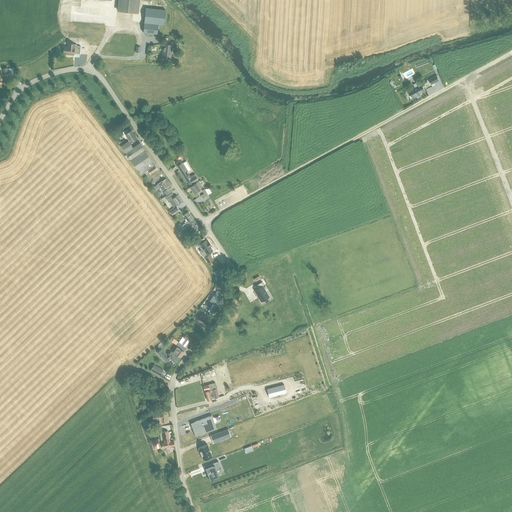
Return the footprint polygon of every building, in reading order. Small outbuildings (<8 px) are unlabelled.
[(118,0),(117,10),(138,12),(139,0),(118,0)] [(146,8),(143,32),(157,34),(158,24),(164,25),(165,10),(149,8),(146,8)] [(139,43),(140,34),(122,32),(121,36),(112,35),(111,41),(139,43)] [(80,54),(80,46),(76,46),(77,44),(68,43),(68,47),(64,46),(63,54),(73,55),(74,53),(80,54)] [(162,57),(171,58),(172,45),(163,44),(162,57)] [(436,75),(431,78),(434,83),(439,80),(436,75)] [(415,88),(409,91),(413,98),(425,91),(422,84),(418,86),(416,83),(413,84),(415,88)] [(127,129),(123,131),(123,132),(122,133),(122,134),(123,135),(125,139),(127,137),(131,143),(137,138),(131,129),(129,131),(127,129)] [(141,175),(155,165),(140,143),(133,147),(128,141),(126,142),(124,139),(121,141),(118,142),(141,175)] [(187,158),(184,160),(189,169),(192,167),(187,158)] [(184,178),(189,185),(198,180),(194,174),(190,177),(187,172),(188,171),(182,162),(177,165),(184,178)] [(148,170),(150,174),(158,169),(155,165),(148,170)] [(144,177),(151,187),(153,186),(146,176),(144,177)] [(158,184),(153,187),(155,190),(160,187),(162,190),(170,186),(165,179),(158,184)] [(203,187),(198,181),(190,186),(194,194),(200,190),(200,189),(203,187)] [(200,196),(203,199),(209,196),(204,188),(202,190),(204,194),(200,196)] [(221,196),(224,204),(247,196),(244,188),(221,196)] [(169,201),(173,207),(181,201),(177,195),(169,201)] [(180,226),(182,229),(195,220),(189,212),(184,214),(189,221),(180,226)] [(195,220),(182,229),(184,232),(189,228),(193,234),(201,229),(195,220)] [(200,251),(201,253),(212,246),(208,241),(207,242),(206,240),(198,245),(201,250),(200,251)] [(205,258),(208,263),(213,260),(210,254),(205,258)] [(262,282),(255,286),(256,289),(255,290),(261,302),(269,297),(263,286),(264,285),(262,282)] [(207,311),(212,314),(217,305),(222,297),(215,293),(209,300),(206,304),(210,307),(207,311)] [(198,318),(205,323),(209,318),(202,313),(198,318)] [(179,342),(186,347),(187,348),(191,343),(193,339),(186,334),(184,337),(183,337),(179,342)] [(177,346),(173,352),(179,357),(186,347),(178,341),(176,345),(177,346)] [(266,349),(243,356),(245,364),(250,363),(251,365),(256,364),(256,366),(273,361),(271,356),(281,352),(279,345),(266,349)] [(166,362),(167,360),(170,358),(175,363),(180,359),(177,356),(176,357),(173,354),(172,352),(171,352),(167,355),(164,351),(159,355),(166,362)] [(229,363),(234,374),(244,370),(238,358),(229,363)] [(153,365),(150,371),(160,376),(163,370),(153,365)] [(284,377),(289,392),(300,388),(298,382),(297,382),(294,374),(284,377)] [(207,400),(219,397),(215,383),(203,386),(207,400)] [(284,384),(267,389),(269,397),(286,393),(284,384)] [(159,395),(151,397),(152,402),(150,403),(152,412),(156,411),(155,405),(157,404),(157,401),(160,400),(159,395)] [(153,417),(153,418),(154,418),(154,420),(160,419),(160,422),(167,421),(165,410),(160,411),(161,413),(153,414),(153,417)] [(211,415),(190,423),(195,437),(217,429),(211,415)] [(228,428),(210,435),(213,443),(231,436),(228,428)] [(164,442),(161,443),(162,448),(174,446),(175,446),(174,443),(174,440),(173,441),(170,441),(168,430),(162,432),(164,442)] [(207,444),(198,447),(203,459),(212,456),(207,444)] [(218,461),(204,466),(205,466),(207,472),(208,472),(211,480),(210,480),(219,477),(218,477),(215,469),(219,468),(217,461),(218,461)]
